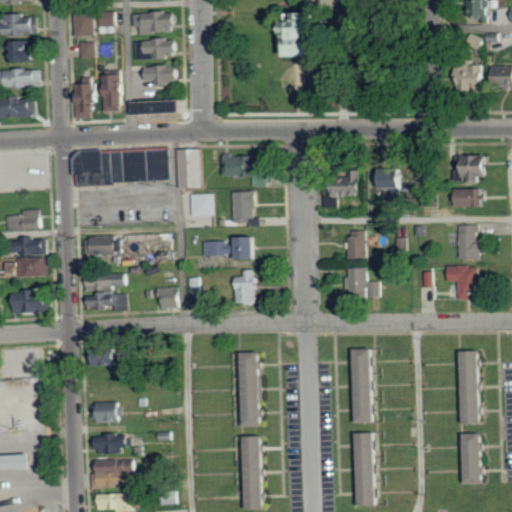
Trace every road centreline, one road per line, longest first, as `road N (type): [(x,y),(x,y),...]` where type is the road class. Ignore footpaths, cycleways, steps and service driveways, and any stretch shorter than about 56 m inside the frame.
road 1 (residential): [(78,511),(57,0)]
road 2 (residential): [(511,321),(0,333)]
road 3 (tertiary): [(0,141),(511,129)]
road 4 (residential): [(314,511),(303,130)]
road 5 (residential): [(205,131),(201,0)]
road 6 (residential): [(436,129),(433,0)]
